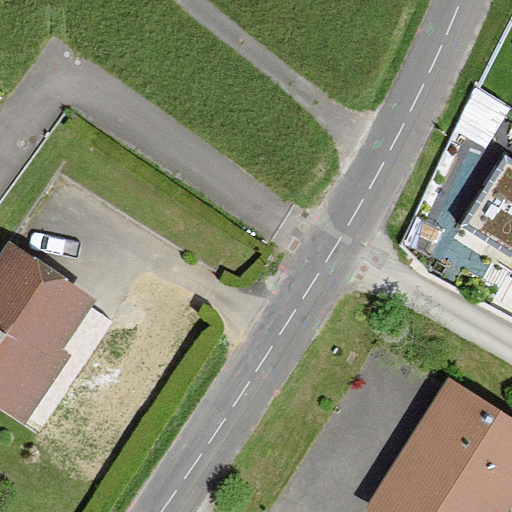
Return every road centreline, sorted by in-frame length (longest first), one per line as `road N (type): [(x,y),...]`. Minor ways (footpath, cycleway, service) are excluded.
road 1 (tertiary): [(462,0),(439,58),(306,302),(158,511)]
road 2 (unknown): [(400,129),(288,79),(188,0)]
